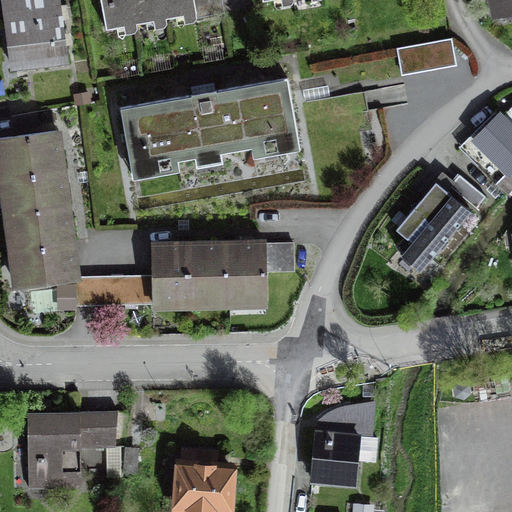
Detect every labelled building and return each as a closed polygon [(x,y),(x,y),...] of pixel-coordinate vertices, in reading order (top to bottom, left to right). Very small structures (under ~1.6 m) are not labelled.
[(64,56),(57,16),(53,0),(0,0),(0,16),(2,26),(9,65),(64,56)] [(132,17),(129,0),(101,0),(104,21),(132,17)] [(162,11),(160,0),(132,0),(134,15),(162,11)] [(192,7),(190,0),(162,0),(164,10),(192,7)] [(511,0),(485,0),(491,18),(511,12),(511,0)] [(402,70),(456,59),(451,37),(398,48),(402,70)] [(295,59),(97,94),(112,181),(311,146),(295,59)] [(511,100),(481,126),(497,147),(499,148),(502,152),(503,152),(511,159),(511,100)] [(42,110),(8,112),(9,137),(0,138),(0,142),(4,173),(57,166),(53,132),(43,133),(42,110)] [(58,168),(4,175),(9,209),(62,203),(58,168)] [(450,186),(477,206),(486,195),(458,174),(450,186)] [(445,190),(391,252),(422,275),(470,208),(445,190)] [(64,205),(11,211),(15,246),(68,239),(64,205)] [(69,241),(16,247),(20,282),(73,276),(69,241)] [(266,243),(229,245),(229,303),(267,303),(266,272),(266,243)] [(294,244),(266,243),(266,272),(295,271),(294,244)] [(155,276),(138,276),(139,304),(191,304),(190,245),(154,245),(155,276)] [(229,245),(190,245),(191,304),(229,303),(229,245)] [(125,305),(124,276),(110,277),(111,306),(125,305)] [(139,304),(138,276),(124,276),(125,305),(139,304)] [(111,306),(110,277),(75,277),(76,306),(111,306)] [(345,407),(322,418),(316,437),(311,481),(358,481),(361,436),(369,433),(373,404),(345,407)] [(81,447),(115,446),(118,415),(80,415),(80,411),(28,412),(29,478),(81,477),(81,447)] [(219,511),(219,510),(226,511),(230,465),(209,463),(210,455),(197,455),(196,463),(180,461),(177,507),(184,508),(183,511),(219,511)]
